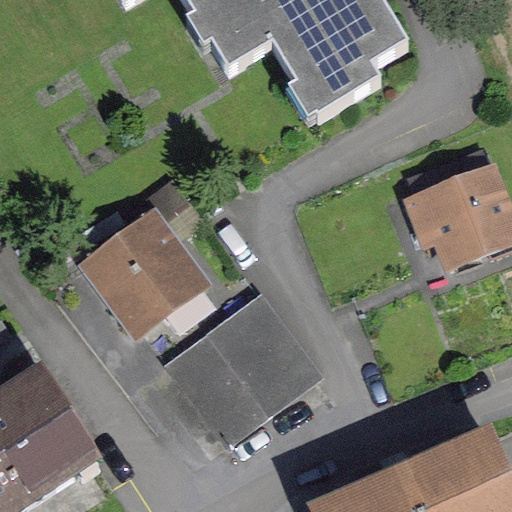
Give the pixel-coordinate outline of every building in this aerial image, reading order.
[(115,0),(129,23),(168,0),(183,0),(233,86),(280,59),(319,126),(425,65),(387,0),(115,0)] [(511,214),(496,178),(411,214),(445,290),(511,260),(511,214)] [(158,221),(85,278),(139,348),(212,292),(158,221)] [(261,305),(164,378),(231,467),(328,393),(261,305)] [(0,414),(0,511),(59,511),(110,481),(50,384),(0,414)] [(511,511),(511,460),(496,424),(311,506),(313,511),(511,511)]
